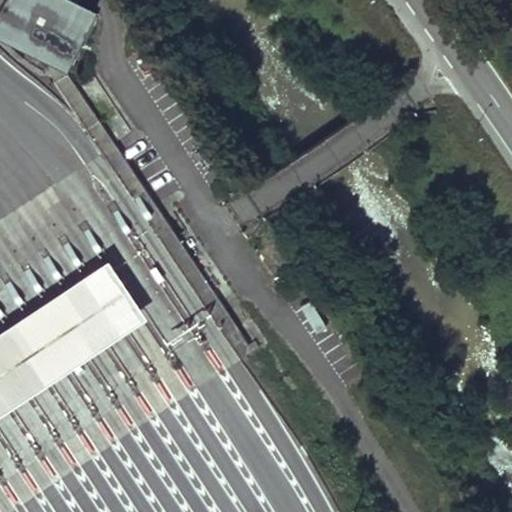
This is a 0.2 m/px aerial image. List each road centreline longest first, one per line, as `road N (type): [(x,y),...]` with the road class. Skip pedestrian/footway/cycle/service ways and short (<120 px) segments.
road 1 (motorway): [(153,511),(0,291)]
road 2 (trunk): [(422,0),(511,128)]
